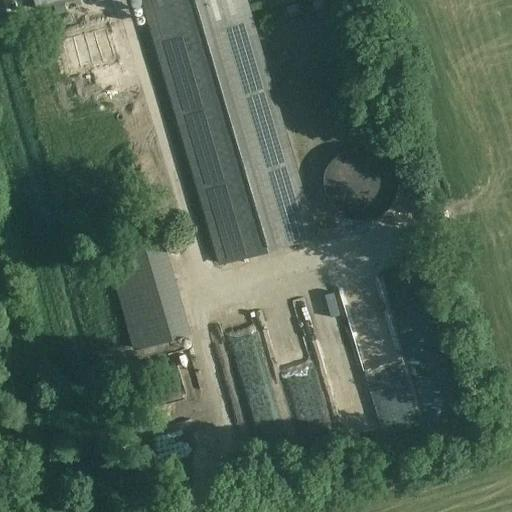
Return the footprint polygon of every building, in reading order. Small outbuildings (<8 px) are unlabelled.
[(141,0),(219,263),(316,234),(247,0),(141,0)] [(70,73),(115,61),(105,28),(61,40),(70,73)] [(116,244),(130,344),(158,340),(156,330),(174,328),(162,238),(116,244)] [(273,346),(296,438),(321,432),(298,340),(273,346)] [(162,355),(169,402),(202,397),(194,350),(162,355)] [(353,366),(328,372),(340,421),(365,415),(353,366)]
